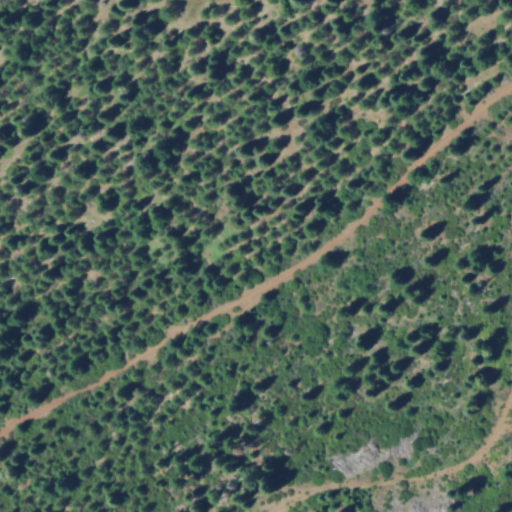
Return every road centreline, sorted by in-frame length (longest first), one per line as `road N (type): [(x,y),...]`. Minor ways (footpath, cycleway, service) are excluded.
road 1 (track): [(511,87),(443,134),(374,206),(294,266),(0,427)]
road 2 (track): [(288,511),(284,496),(330,477),(442,470),(483,447),(511,391)]
